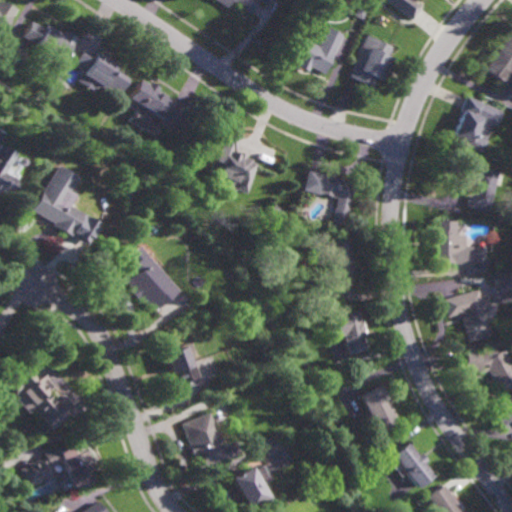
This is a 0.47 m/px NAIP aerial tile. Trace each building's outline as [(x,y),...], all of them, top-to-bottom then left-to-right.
[(269,0),(267,4),(260,0),(258,0),(250,13),(231,1),(226,8),(214,0),(269,0)] [(413,0),(422,6),(411,19),(386,0),(413,0)] [(0,1),(14,9),(5,26),(4,25),(0,33),(0,1)] [(42,30),(44,25),(60,35),(62,31),(74,38),(57,67),(43,59),(47,52),(20,36),(29,22),(42,30)] [(324,73),(309,66),(307,71),(297,66),(300,60),(286,53),(295,34),(319,46),(329,27),(344,34),(324,73)] [(511,67),(501,83),(482,69),(506,35),(511,39),(511,67)] [(389,56),(391,57),(380,81),(377,79),(373,87),(349,76),(351,71),(346,69),(349,63),(355,66),(361,54),(366,56),(374,38),(393,46),(389,56)] [(90,57),(92,55),(113,69),(112,71),(125,79),(113,97),(96,86),(92,92),(75,81),(81,72),(71,65),(80,50),(90,57)] [(145,85),(147,82),(155,88),(154,90),(172,102),(169,106),(178,112),(179,111),(189,118),(180,131),(173,126),(170,132),(156,123),(158,120),(146,113),(144,116),(148,119),(141,130),(126,121),(134,109),(132,108),(131,110),(123,104),(138,81),(145,85)] [(494,125),(491,124),(485,139),(486,140),(480,153),(448,139),(450,133),(451,134),(461,111),(459,110),(465,95),(501,111),(494,125)] [(233,153),(230,152),(230,153),(233,154),(233,152),(244,156),(243,158),(251,161),(251,162),(254,163),(244,191),(232,187),(230,191),(214,185),(218,174),(215,173),(215,174),(207,171),(221,130),(239,136),(233,153)] [(3,169),(17,178),(13,186),(12,185),(6,194),(0,190),(0,146),(12,154),(3,169)] [(489,210),(465,205),(467,195),(464,194),(467,179),(452,176),(455,162),(497,171),(489,210)] [(81,212),(69,234),(51,223),(51,221),(29,208),(54,166),(73,177),(60,200),(81,212)] [(353,183),(342,223),(329,219),(335,198),(317,193),(309,191),(306,200),(301,198),(303,189),(301,188),(306,170),(353,183)] [(455,246),(471,245),(471,261),(433,262),(432,254),(430,254),(429,228),(432,228),(432,219),(454,219),(455,246)] [(350,284),(330,286),(330,282),(325,282),(324,273),(330,272),(330,270),(329,270),(326,239),(346,237),(350,284)] [(484,258),(473,258),(473,246),(485,246),(484,258)] [(151,308),(146,301),(143,304),(136,295),(134,297),(128,290),(130,288),(123,280),(125,278),(119,271),(142,251),(173,289),(151,308)] [(497,294),(493,294),(492,283),(495,282),(494,277),(511,274),(511,300),(498,302),(497,294)] [(479,295),(487,293),(492,310),(483,313),(489,334),(467,340),(460,315),(463,314),(462,311),(446,316),(441,298),(477,288),(479,295)] [(363,348),(343,352),(340,334),(326,337),(321,316),(356,309),(361,332),(360,332),(363,348)] [(193,376),(191,377),(193,382),(183,386),(181,380),(174,383),(170,370),(169,371),(162,351),(182,344),(193,376)] [(498,353),(505,349),(511,362),(511,384),(499,392),(494,383),(487,370),(483,372),(463,368),(467,351),(480,354),(495,346),(498,353)] [(34,372),(38,368),(46,377),(42,381),(49,389),(44,393),(55,406),(49,411),(38,398),(32,404),(21,392),(16,396),(6,384),(10,380),(5,374),(22,359),(34,372)] [(369,434),(361,418),(367,415),(357,394),(378,383),(397,420),(369,434)] [(511,419),(502,426),(492,412),(511,397),(511,419)] [(218,444),(229,440),(234,452),(194,468),(177,423),(206,411),(218,444)] [(83,451),(87,450),(94,470),(90,471),(94,481),(70,490),(69,487),(61,490),(57,479),(63,477),(62,473),(63,472),(59,462),(49,465),(52,474),(39,479),(40,482),(26,487),(20,470),(28,467),(27,464),(45,458),(43,454),(58,449),(80,441),(83,451)] [(416,454),(419,452),(426,460),(422,462),(432,475),(416,488),(390,454),(406,441),(416,454)] [(265,479),(256,484),(263,497),(259,499),(260,500),(257,502),(256,501),(250,504),(251,505),(248,507),(247,506),(243,508),(225,477),(246,465),(248,470),(257,465),(265,479)] [(434,511),(424,496),(442,484),(459,511),(434,511)] [(81,511),(97,501),(104,511),(81,511)]
